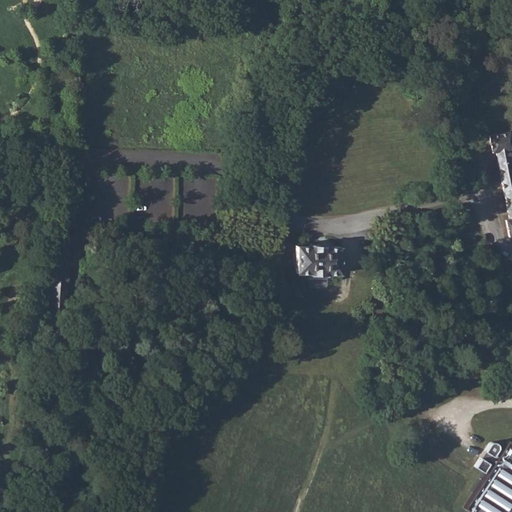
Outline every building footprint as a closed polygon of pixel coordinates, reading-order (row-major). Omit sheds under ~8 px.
[(511,145),(509,131),(488,135),(492,152),(496,151),(509,218),(505,219),(509,235),(511,234),(511,163),(509,149),(511,148),(511,145)] [(69,242),(69,244),(75,244),(76,234),(74,234),(68,233),(67,242),(69,242)] [(464,236),(463,238),(463,241),(464,243),(467,244),(468,244),(471,243),(472,241),(472,239),(471,236),(469,234),(466,235),(464,236)] [(64,305),(69,244),(69,242),(67,242),(52,242),(48,303),(48,304),(64,305)] [(294,272),(306,272),(308,272),(308,273),(324,274),(325,272),(326,272),(338,273),(339,246),(325,245),(325,244),(309,243),(308,245),(295,245),(294,272)] [(488,466),(462,508),(469,511),(511,511),(511,442),(506,439),(496,454),(494,453),(497,447),(498,445),(497,442),(496,441),(494,440),(491,440),(489,441),(488,443),(473,466),(481,472),(486,465),(488,466)]
